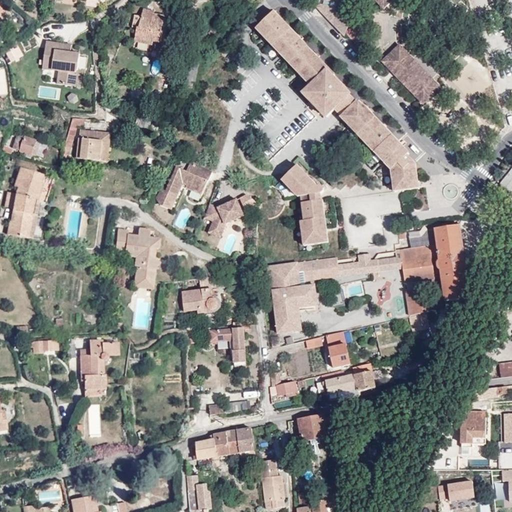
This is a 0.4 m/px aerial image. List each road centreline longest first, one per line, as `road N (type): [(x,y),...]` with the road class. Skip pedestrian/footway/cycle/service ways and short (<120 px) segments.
road 1 (unknown): [(269,422),(257,295),(234,270),(116,201),(106,201),(90,252),(0,234)]
road 2 (unclassified): [(432,394),(230,428),(0,491)]
road 3 (unclassified): [(477,183),(292,0)]
road 4 (unknown): [(501,199),(350,225)]
road 5 (tertiary): [(432,394),(511,263)]
road 6 (tertiary): [(376,511),(414,413),(432,394)]
road 7 (unknown): [(367,81),(305,139),(309,175)]
